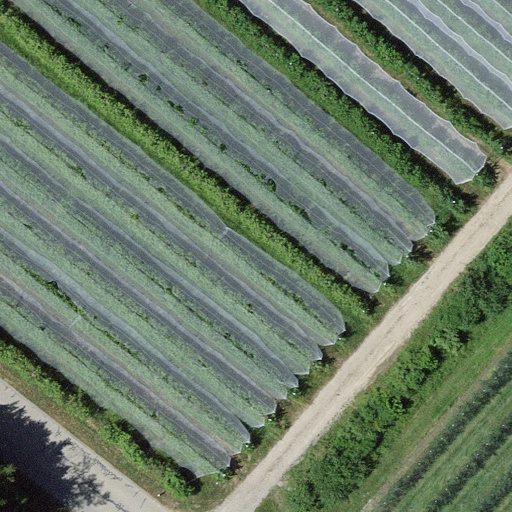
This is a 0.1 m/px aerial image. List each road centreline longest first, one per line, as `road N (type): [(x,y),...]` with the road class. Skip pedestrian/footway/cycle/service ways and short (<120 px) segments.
road 1 (track): [(511,197),(241,511)]
road 2 (tertiary): [(0,422),(115,511)]
